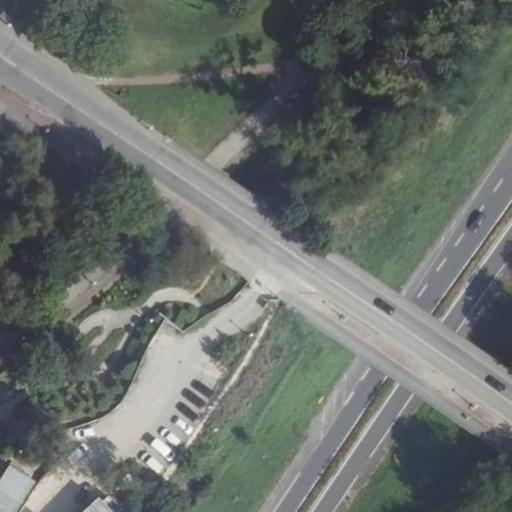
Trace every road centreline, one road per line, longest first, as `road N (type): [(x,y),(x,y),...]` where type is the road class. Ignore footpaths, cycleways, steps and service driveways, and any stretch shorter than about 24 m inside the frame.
road 1 (residential): [(511,403),(0,57)]
road 2 (trunk): [(511,185),(285,511)]
road 3 (trunk): [(323,511),(511,241)]
